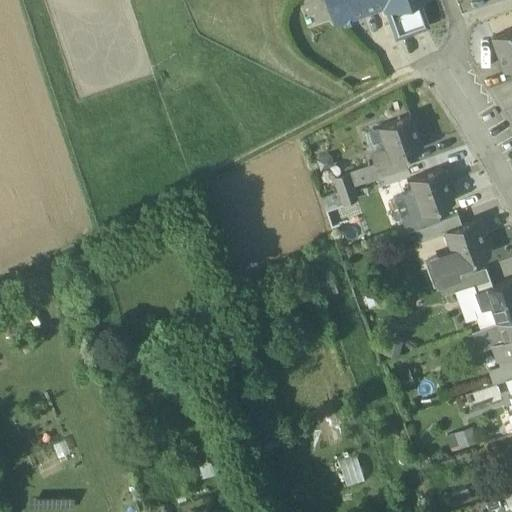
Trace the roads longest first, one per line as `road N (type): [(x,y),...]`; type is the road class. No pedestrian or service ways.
road 1 (track): [(395,79),(0,289)]
road 2 (residential): [(511,195),(437,62)]
